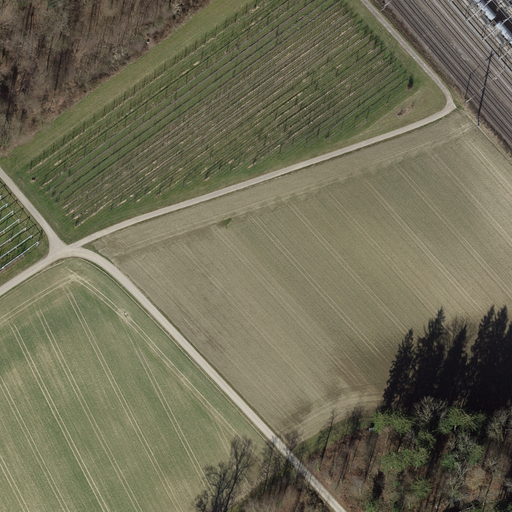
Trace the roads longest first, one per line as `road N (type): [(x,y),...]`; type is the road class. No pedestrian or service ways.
road 1 (track): [(56,249),(444,113),(444,89),(364,0)]
road 2 (track): [(56,249),(92,255),(127,283),(341,511)]
